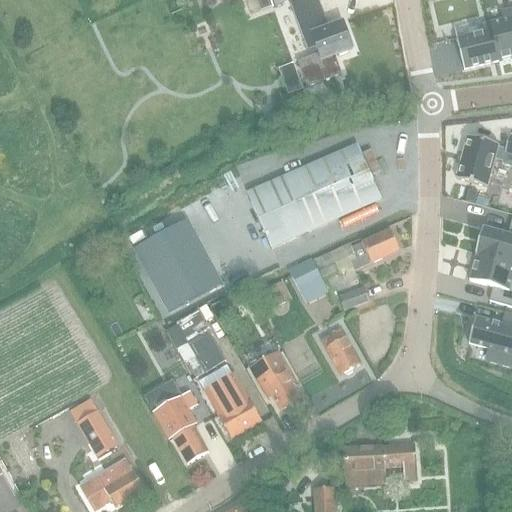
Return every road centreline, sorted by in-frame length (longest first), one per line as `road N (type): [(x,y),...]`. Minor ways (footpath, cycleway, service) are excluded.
road 1 (residential): [(405,371),(418,340),(426,255),(426,104)]
road 2 (residential): [(186,511),(405,371)]
road 3 (residential): [(405,371),(461,407),(511,426)]
